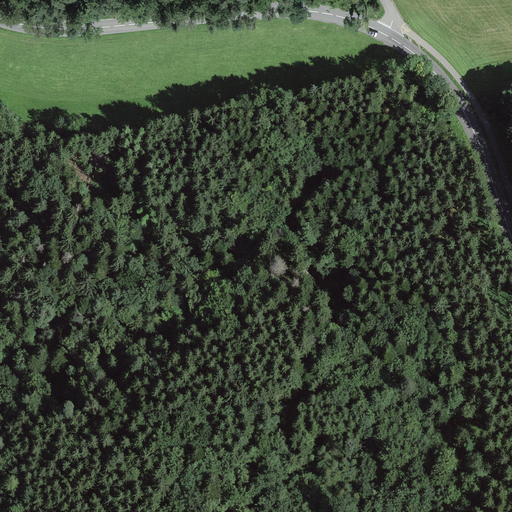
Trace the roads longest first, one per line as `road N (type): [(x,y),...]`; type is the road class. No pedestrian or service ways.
road 1 (tertiary): [(392,38),(299,10),(66,29),(0,18)]
road 2 (tertiary): [(511,236),(464,107),(392,38)]
